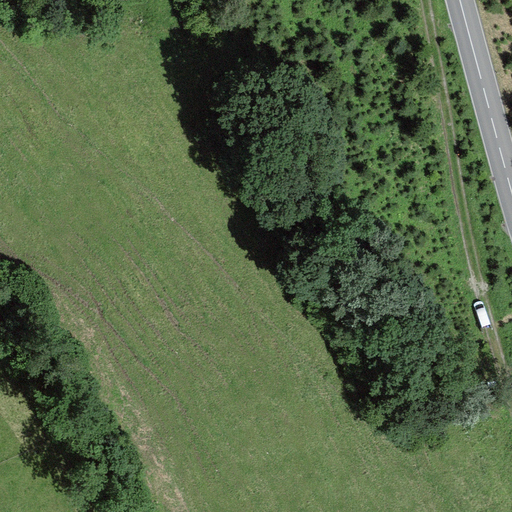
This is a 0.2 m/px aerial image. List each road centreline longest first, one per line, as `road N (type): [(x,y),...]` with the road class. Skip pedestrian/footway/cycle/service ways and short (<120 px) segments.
road 1 (track): [(428,0),(477,275),(511,398)]
road 2 (tertiary): [(456,0),(511,190)]
